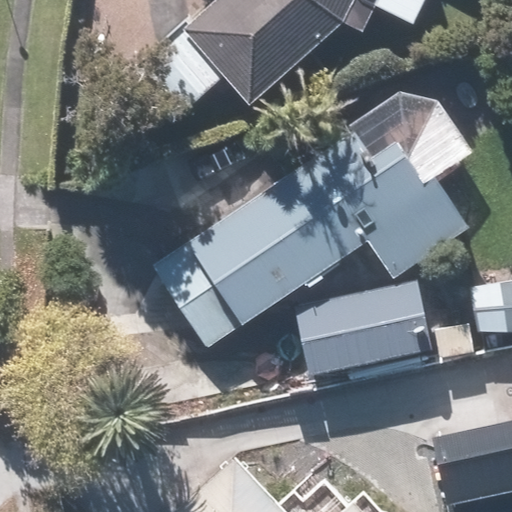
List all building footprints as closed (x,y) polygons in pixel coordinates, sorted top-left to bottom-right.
[(351,18),(359,0),(219,0),(190,26),(259,101),(351,18)] [(158,260),(213,345),(375,239),(399,276),(477,225),(397,104),(158,260)] [(298,306),(312,372),(440,345),(427,279),(298,306)] [(511,281),(478,281),(477,328),(511,328),(511,281)] [(511,383),(406,413),(434,511),(504,511),(511,510),(511,383)] [(299,511),(243,452),(177,511),(375,511),(361,496),(343,511),(299,511)]
